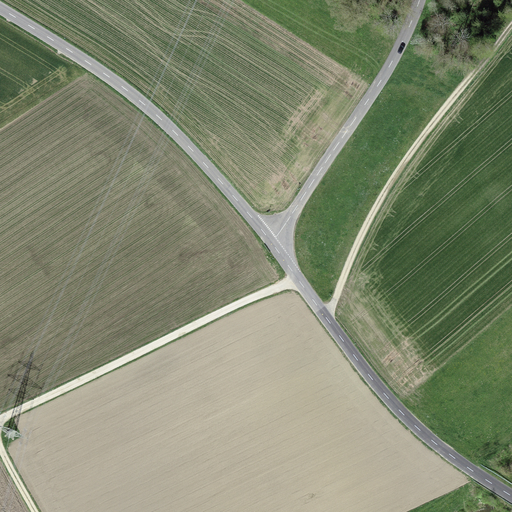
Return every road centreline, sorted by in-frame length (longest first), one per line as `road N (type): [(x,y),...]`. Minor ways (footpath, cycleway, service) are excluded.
road 1 (tertiary): [(0,8),(160,118),(272,242)]
road 2 (tertiary): [(272,242),(390,401),(438,446),(511,496)]
road 3 (track): [(327,319),(353,251),(403,164),(511,23)]
road 4 (track): [(0,417),(297,278)]
road 5 (tertiary): [(419,0),(379,82),(272,242)]
